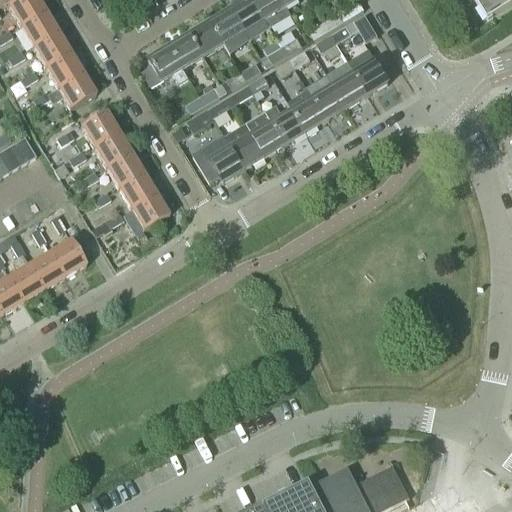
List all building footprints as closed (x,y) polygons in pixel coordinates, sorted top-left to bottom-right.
[(18,34),(45,18),(34,0),(27,0),(5,13),(18,34)] [(290,20),(286,13),(278,0),(256,0),(252,3),(265,25),(265,26),(269,33),(290,20)] [(278,0),(286,13),(307,0),(306,0),(278,0)] [(492,24),(493,26),(511,13),(511,0),(476,0),(490,22),(491,23),(492,24)] [(252,3),(231,15),(249,45),(269,33),(265,26),(265,25),(252,3)] [(231,15),(210,28),(224,50),(230,60),(249,45),(231,15)] [(31,55),(58,39),(45,18),(18,34),(31,55)] [(329,36),(342,28),(337,19),(323,28),(329,36)] [(364,20),(353,27),(356,33),(366,49),(367,51),(368,51),(378,45),(379,45),(377,42),(372,33),(364,20)] [(203,63),(224,50),(210,28),(190,40),(203,63)] [(313,46),(329,36),(323,28),(314,33),(308,37),(313,46)] [(336,49),(351,41),(345,32),(331,40),(336,49)] [(0,49),(11,43),(7,36),(0,40),(0,49)] [(43,76),(71,59),(58,39),(31,55),(43,76)] [(182,75),(183,75),(203,63),(190,40),(169,53),(182,75)] [(321,59),(336,49),(331,40),(315,50),(321,59)] [(287,62),(301,53),(296,44),(282,53),(287,62)] [(188,84),(183,75),(182,75),(169,53),(148,65),(152,72),(141,79),(150,95),(173,81),(178,90),(188,84)] [(272,71),(287,62),(282,53),(267,62),(272,71)] [(11,72),(24,64),(20,56),(6,64),(11,72)] [(356,62),(347,67),(367,100),(387,88),(374,66),(368,56),(357,63),(356,62)] [(295,74),(309,66),(304,57),(290,65),(295,74)] [(56,97),(83,80),(71,59),(43,76),(55,95),(56,97)] [(280,84),(295,74),(290,65),(274,75),(280,84)] [(346,112),(367,100),(347,67),(326,80),(346,112)] [(246,87),(261,78),(255,69),(240,77),(246,87)] [(32,76),(18,84),(23,93),(36,85),(32,76)] [(231,96),(246,87),(240,77),(225,86),(231,96)] [(51,110),(60,104),(68,118),(96,101),(83,80),(56,97),(55,95),(45,100),(44,98),(31,105),(36,113),(48,106),(51,110)] [(326,80),(306,92),(326,125),(346,112),(326,80)] [(254,99),(268,90),(263,82),(248,90),(254,99)] [(205,112),(225,99),(220,90),(199,103),(205,112)] [(233,112),(254,99),(248,90),(227,103),(233,112)] [(307,96),(287,108),(305,137),(326,125),(306,92),(305,93),(307,96)] [(190,121),(205,112),(199,103),(184,111),(190,121)] [(212,124),(213,124),(233,112),(227,103),(207,115),(212,124)] [(275,112),(265,118),(284,150),(298,142),(305,137),(287,108),(291,115),(281,121),(275,112)] [(214,126),(213,124),(212,124),(207,115),(186,128),(193,139),(214,126)] [(91,155),(118,139),(106,118),(69,141),(67,137),(55,145),(60,152),(72,145),(74,149),(84,143),(91,155)] [(265,118),(244,131),(263,163),(284,150),(265,118)] [(223,142),(243,175),(263,163),(244,131),(224,143),(223,142)] [(0,150),(9,146),(5,138),(0,140),(0,150)] [(131,160),(118,139),(91,155),(104,176),(131,160)] [(223,142),(192,161),(208,189),(219,182),(222,188),(243,175),(223,142)] [(23,144),(14,149),(26,168),(35,163),(23,144)] [(14,149),(5,155),(17,174),(26,168),(14,149)] [(5,155),(0,157),(0,165),(8,179),(17,174),(5,155)] [(85,164),(82,159),(80,157),(67,165),(71,173),(85,164)] [(116,197),(143,181),(131,160),(104,176),(116,197)] [(0,165),(0,183),(8,179),(0,165)] [(84,193),(97,185),(93,177),(79,185),(84,193)] [(129,218),(156,201),(143,181),(116,197),(129,218)] [(97,213),(109,205),(105,199),(93,206),(97,213)] [(156,201),(129,218),(141,238),(168,222),(156,201)] [(110,233),(122,226),(117,218),(88,235),(93,244),(110,233)] [(57,239),(64,234),(57,222),(50,226),(57,239)] [(37,233),(29,238),(37,251),(38,251),(42,249),(45,247),(37,234),(37,233)] [(69,246),(48,258),(64,285),(85,273),(69,246)] [(18,277),(6,284),(23,310),(44,298),(27,271),(28,271),(22,260),(24,260),(16,247),(9,251),(17,264),(12,266),(18,277)] [(28,271),(27,271),(44,298),(64,285),(48,258),(48,259),(39,264),(28,271)] [(6,284),(0,287),(0,319),(2,323),(23,310),(6,284)] [(309,487),(321,511),(393,511),(409,504),(393,472),(356,490),(347,474),(312,492),(309,486),(309,487)] [(262,511),(321,511),(309,487),(262,510),(262,511)]
